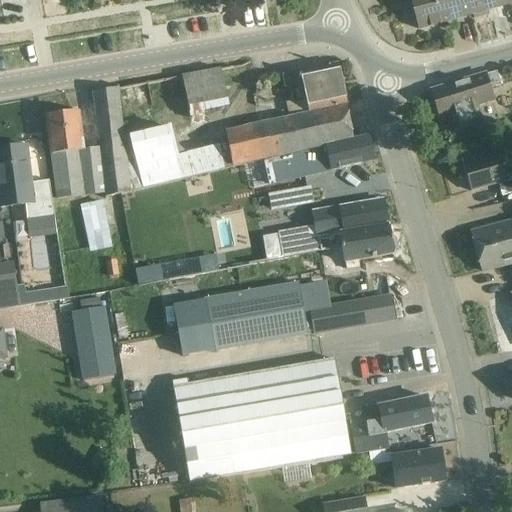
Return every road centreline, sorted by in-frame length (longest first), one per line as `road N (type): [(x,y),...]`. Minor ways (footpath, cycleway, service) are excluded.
road 1 (unclassified): [(482,511),(465,378),(380,84)]
road 2 (unclassified): [(0,87),(341,30)]
road 3 (unclassified): [(380,84),(511,49)]
